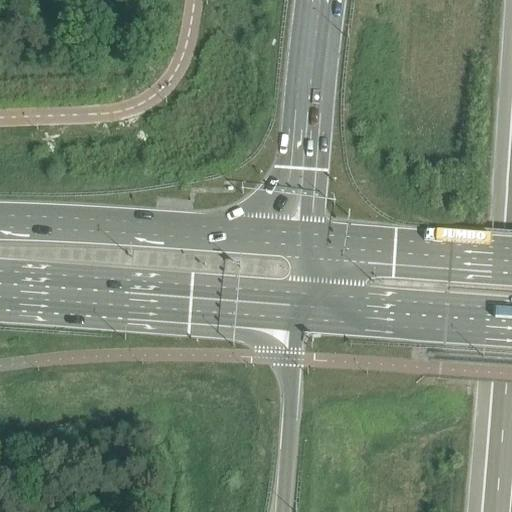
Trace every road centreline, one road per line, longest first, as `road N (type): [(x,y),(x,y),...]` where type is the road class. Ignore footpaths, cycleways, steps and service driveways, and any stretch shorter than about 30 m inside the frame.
road 1 (primary): [(298,245),(0,223)]
road 2 (primary): [(0,297),(296,318)]
road 3 (trunk): [(315,0),(298,245)]
road 4 (primary): [(296,318),(511,331)]
road 5 (primary): [(511,261),(298,245)]
road 6 (trunk): [(511,301),(495,511)]
road 7 (trunk): [(296,318),(282,511)]
